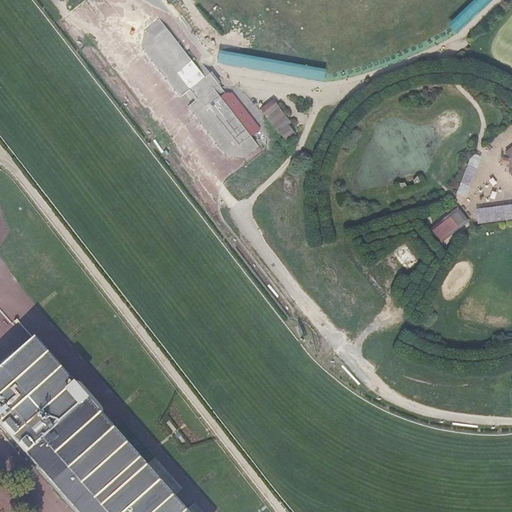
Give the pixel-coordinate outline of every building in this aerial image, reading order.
[(474,0),(449,24),(458,33),(492,0),(474,0)] [(143,30),(142,47),(226,155),(244,158),(259,146),(221,97),(226,93),(203,63),(198,67),(159,18),(143,30)] [(218,65),(325,79),(327,66),(219,52),(218,65)] [(286,141),(298,131),(273,99),(260,109),(286,141)] [(470,153),(459,195),(469,197),(480,155),(470,153)] [(511,204),(476,208),(478,222),(511,219),(511,204)] [(461,210),(431,230),(439,242),(469,223),(461,210)] [(34,338),(0,368),(0,424),(76,511),(193,511),(38,335),(34,338)]
